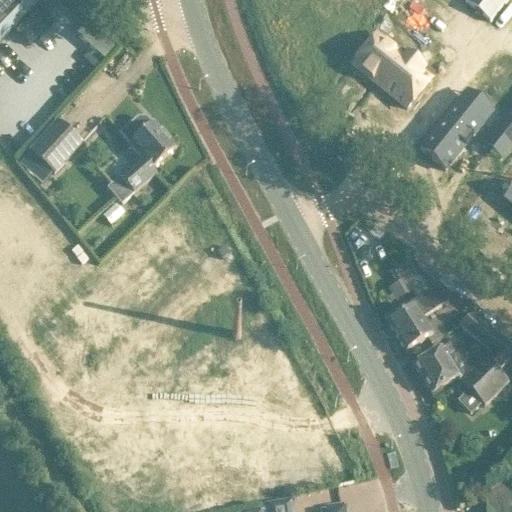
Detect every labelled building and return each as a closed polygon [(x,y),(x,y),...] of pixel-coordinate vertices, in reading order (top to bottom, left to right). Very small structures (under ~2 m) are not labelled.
[(0,0),(0,45),(38,7),(30,0),(0,0)] [(466,0),(465,2),(490,23),(508,0),(466,0)] [(373,43),(354,67),(407,110),(430,82),(421,74),(425,69),(407,55),(399,65),(374,44),(373,43)] [(459,104),(420,151),(446,172),(484,125),(459,104)] [(511,113),(498,131),(511,141),(511,113)] [(122,207),(134,196),(157,177),(153,172),(176,151),(154,126),(152,128),(145,120),(139,120),(121,136),(130,147),(129,147),(141,161),(108,190),(122,207)] [(58,124),(30,154),(54,176),(81,146),(58,124)] [(177,188),(98,264),(119,289),(206,243),(177,188)] [(0,344),(105,511),(236,511),(248,509),(248,508),(264,505),(287,501),(286,498),(334,486),(297,416),(152,446),(0,203),(0,344)] [(388,326),(406,354),(428,341),(432,348),(448,338),(437,320),(426,327),(422,320),(448,304),(440,291),(441,289),(419,272),(416,274),(411,265),(395,275),(400,284),(388,291),(395,302),(412,292),(419,302),(413,306),(415,309),(388,326)] [(467,330),(479,322),(473,317),(461,325),(467,330)] [(455,342),(431,357),(414,367),(432,396),(457,380),(484,408),(509,385),(497,373),(511,358),(511,349),(479,322),(467,330),(491,354),(474,372),(455,342)] [(196,365),(223,406),(248,390),(242,381),(256,371),(232,335),(206,353),(208,356),(196,365)] [(264,505),(265,511),(292,511),(291,501),(264,505)]
